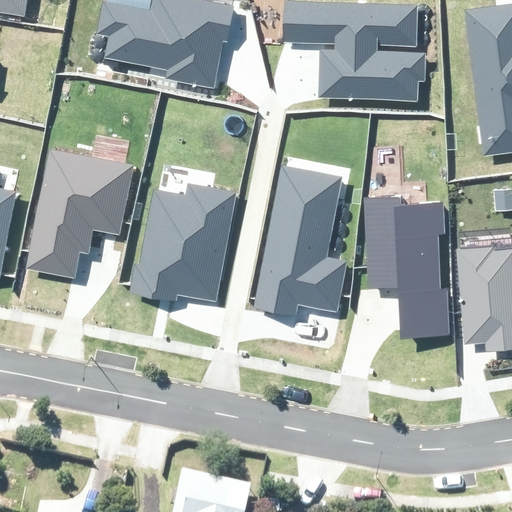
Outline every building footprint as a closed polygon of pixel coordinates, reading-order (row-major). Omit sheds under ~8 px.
[(0,0),(0,12),(24,16),(26,0),(0,0)] [(166,78),(213,87),(219,54),(222,40),(227,41),(234,6),(205,0),(151,0),(150,9),(104,0),(101,0),(95,35),(108,37),(104,58),(167,71),(166,78)] [(318,72),(317,98),(418,101),(418,81),(425,81),(426,53),(376,51),(377,44),(416,45),(417,4),(284,0),(283,44),(334,45),(333,49),(319,49),(318,72)] [(483,156),(511,152),(511,2),(464,9),(483,156)] [(26,268),(75,277),(79,252),(89,254),(94,231),(104,233),(121,236),(134,164),(49,148),(26,268)] [(253,307),(296,316),(298,305),(320,309),(336,312),(346,261),(327,257),(342,177),(281,165),(253,307)] [(195,298),(217,302),(237,192),(188,183),(186,194),(154,188),(140,265),(135,264),(130,292),(177,300),(178,295),(195,298)] [(0,277),(17,191),(0,188),(0,277)] [(402,337),(450,334),(447,288),(440,289),(436,232),(444,232),(443,202),(403,204),(403,193),(362,196),(368,288),(386,287),(399,286),(402,337)] [(487,350),(511,347),(511,248),(495,250),(494,246),(457,249),(461,298),(465,343),(473,343),(486,341),(487,350)] [(244,511),(252,483),(183,468),(172,511),(244,511)]
